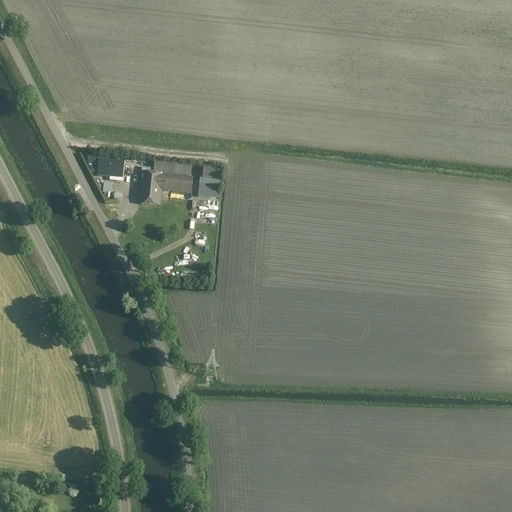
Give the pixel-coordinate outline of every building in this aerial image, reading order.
[(92,159),(94,158),(92,156),(85,162),(87,164),(89,164),(88,170),(106,171),(106,176),(102,176),(101,185),(109,185),(110,177),(116,177),(116,172),(117,172),(118,162),(92,159)] [(204,168),(202,181),(218,183),(219,170),(204,168)] [(137,199),(139,199),(138,205),(160,207),(161,192),(191,195),(192,179),(139,173),(139,175),(143,175),(142,180),(139,180),(138,185),(142,186),(141,189),(138,189),(137,199)] [(105,197),(113,196),(112,187),(104,188),(105,197)] [(87,196),(82,199),(87,208),(92,205),(87,196)] [(206,237),(196,238),(197,245),(206,245),(206,237)]
